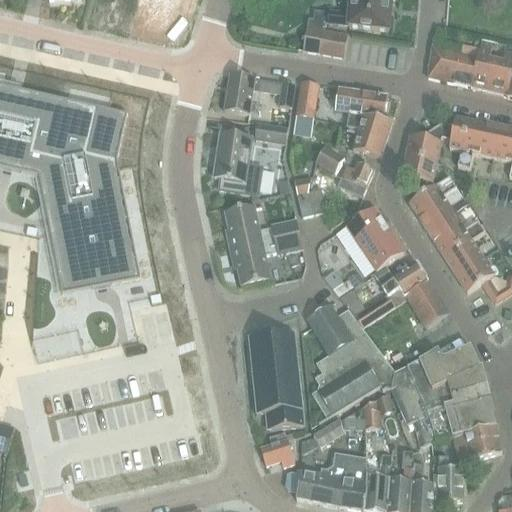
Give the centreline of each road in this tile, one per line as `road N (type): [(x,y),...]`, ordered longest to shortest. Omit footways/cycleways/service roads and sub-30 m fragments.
road 1 (tertiary): [(247,486),(181,187),(194,76)]
road 2 (residential): [(496,373),(386,197),(413,90)]
road 3 (residential): [(57,511),(18,370),(19,241)]
road 4 (residential): [(413,90),(205,57)]
road 5 (residential): [(194,76),(0,32)]
